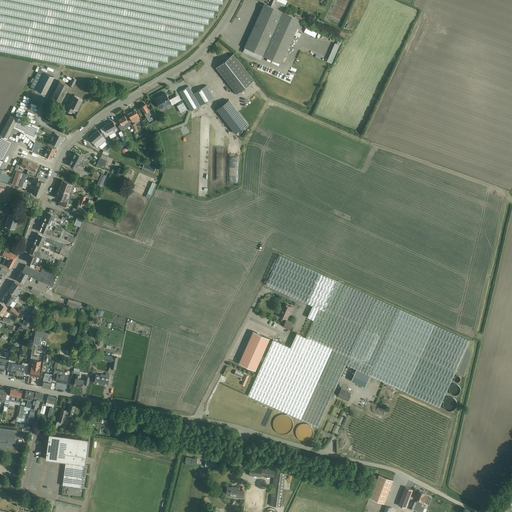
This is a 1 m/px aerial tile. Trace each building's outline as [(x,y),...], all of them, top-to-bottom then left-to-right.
[(273,0),(270,6),(282,12),(286,4),(277,0),(276,0),(273,0)] [(296,31),(300,22),(300,20),(282,12),(270,6),(264,3),(244,47),(245,47),(243,52),(260,60),(262,55),(281,64),(294,34),(299,37),(301,33),(296,31)] [(327,65),(331,67),(339,48),(335,47),(327,65)] [(233,54),(229,57),(216,68),(236,94),(254,80),(233,54)] [(54,77),(39,69),(30,87),(45,94),(54,77)] [(61,102),(66,90),(69,86),(72,88),(76,79),(72,77),(68,85),(59,81),(51,97),(61,102)] [(179,92),(181,95),(191,111),(214,97),(207,85),(193,93),(189,86),(179,92)] [(165,93),(162,95),(155,99),(160,108),(170,102),(172,105),(178,102),(176,97),(170,101),(165,93)] [(65,109),(71,113),(74,108),(77,110),(83,100),(74,95),(69,106),(67,105),(65,109)] [(247,124),(229,100),(217,109),(235,133),(247,124)] [(141,107),(149,122),(153,119),(151,117),(150,118),(149,116),(151,115),(145,104),(141,107)] [(135,110),(134,110),(128,114),(133,122),(140,118),(137,114),(135,110)] [(0,166),(0,167),(13,142),(7,139),(13,127),(21,132),(35,142),(40,127),(18,118),(18,119),(10,115),(0,135),(0,134),(0,166)] [(128,121),(125,116),(118,119),(121,125),(118,126),(121,131),(131,125),(128,120),(128,121)] [(116,128),(112,121),(104,126),(106,130),(104,132),(106,136),(115,131),(113,129),(116,128)] [(44,127),(44,128),(40,126),(39,131),(42,132),(43,131),(50,134),(52,131),(44,127)] [(98,130),(89,138),(94,144),(97,148),(106,140),(104,137),(98,130)] [(58,146),(63,137),(55,132),(48,146),(48,145),(56,149),(57,146),(58,146)] [(106,142),(103,146),(111,155),(115,151),(106,142)] [(51,159),(56,149),(48,145),(48,146),(44,155),(51,159)] [(103,148),(99,155),(104,159),(109,152),(103,148)] [(72,158),(83,164),(87,167),(90,163),(82,159),(83,157),(75,153),(72,158)] [(107,161),(105,160),(99,157),(96,164),(103,168),(107,161)] [(37,165),(23,158),(20,165),(34,172),(37,165)] [(83,164),(72,158),(69,164),(77,168),(78,165),(81,167),(83,164)] [(97,179),(99,175),(100,174),(94,171),(91,177),(97,180),(97,179)] [(1,173),(0,175),(0,179),(8,183),(11,177),(1,173)] [(22,175),(16,173),(13,181),(19,183),(22,175)] [(101,187),(106,176),(106,175),(101,173),(100,175),(98,180),(96,185),(101,187)] [(42,189),(44,184),(45,182),(37,179),(36,183),(28,180),(27,183),(32,185),(31,186),(42,189)] [(71,194),(72,190),(74,187),(74,186),(73,185),(73,184),(72,184),(69,182),(62,180),(58,189),(67,192),(71,194)] [(150,198),(155,187),(151,185),(146,196),(150,198)] [(40,196),(42,189),(31,186),(30,188),(34,190),(32,193),(40,196)] [(65,198),(67,192),(58,189),(57,192),(55,197),(60,199),(58,204),(66,207),(68,202),(64,200),(65,198)] [(1,204),(0,205),(0,211),(9,215),(5,224),(6,224),(5,228),(12,230),(13,227),(14,228),(18,216),(16,215),(17,213),(9,210),(10,208),(1,204)] [(54,216),(55,215),(47,212),(45,216),(56,220),(60,222),(59,224),(63,226),(65,220),(66,218),(62,216),(61,219),(54,216)] [(53,225),(56,220),(45,216),(43,221),(53,225)] [(51,230),(53,225),(43,221),(41,226),(51,230)] [(54,231),(51,230),(41,226),(39,230),(52,236),(54,231)] [(55,227),(54,230),(62,232),(61,235),(64,236),(66,232),(76,236),(76,234),(66,230),(63,229),(55,227)] [(71,246),(38,233),(36,237),(50,243),(53,246),(61,249),(59,254),(67,257),(71,246)] [(49,245),(50,243),(36,237),(34,243),(48,249),(49,245)] [(41,246),(34,243),(32,248),(31,248),(43,253),(39,251),(41,246)] [(0,252),(2,253),(1,255),(10,260),(7,266),(11,268),(18,255),(5,249),(4,249),(2,248),(1,248),(0,247),(0,252)] [(43,253),(31,248),(30,252),(37,256),(37,255),(46,259),(48,255),(43,253)] [(38,262),(40,258),(32,255),(29,254),(26,260),(33,264),(35,260),(38,262)] [(470,340),(400,309),(341,282),(315,271),(283,256),(269,285),(313,305),(308,317),(314,320),(306,337),(297,333),(291,348),(273,340),(269,350),(267,353),(248,396),(318,427),(345,367),(346,365),(356,370),(351,380),(365,387),(370,375),(440,407),(470,340)] [(40,272),(39,271),(30,267),(26,265),(22,271),(21,271),(17,279),(24,283),(27,276),(29,277),(29,276),(55,287),(60,275),(42,268),(40,272)] [(0,266),(0,272),(6,276),(9,271),(0,266)] [(31,290),(15,281),(8,290),(13,293),(16,295),(21,289),(22,289),(21,291),(24,293),(25,291),(31,294),(38,298),(40,295),(31,290)] [(8,291),(5,295),(2,300),(10,305),(12,301),(13,302),(17,297),(8,291)] [(81,303),(69,299),(66,306),(79,310),(81,303)] [(8,312),(6,311),(8,308),(0,302),(0,314),(1,316),(3,316),(3,315),(5,316),(8,312)] [(279,315),(283,317),(287,319),(293,307),(288,305),(288,304),(287,304),(285,304),(282,312),(280,311),(279,315)] [(20,312),(12,306),(8,311),(17,317),(20,312)] [(29,326),(32,320),(33,317),(28,314),(23,323),(29,326)] [(294,323),(293,322),(286,319),(283,327),(291,330),(294,323)] [(29,367),(28,373),(29,373),(30,373),(30,375),(32,376),(38,377),(40,367),(39,367),(41,361),(38,360),(38,357),(34,357),(36,344),(40,345),(41,340),(47,341),(48,333),(43,331),(35,330),(33,344),(32,352),(31,356),(32,356),(30,364),(32,365),(32,366),(31,366),(31,368),(29,367)] [(271,339),(254,332),(240,364),(256,371),(265,352),(267,353),(269,350),(266,349),(271,339)] [(7,367),(9,360),(6,359),(5,363),(0,362),(0,369),(4,371),(4,367),(7,367)] [(17,373),(18,364),(15,364),(15,361),(9,360),(7,367),(7,370),(11,370),(10,372),(17,373)] [(27,376),(29,364),(22,363),(22,365),(18,364),(17,373),(23,374),(23,375),(27,376)] [(54,370),(53,377),(56,378),(56,381),(66,383),(68,375),(63,375),(64,372),(58,370),(54,370)] [(106,375),(102,374),(101,374),(101,376),(96,375),(94,383),(107,385),(110,374),(106,373),(106,375)] [(53,375),(52,375),(50,374),(49,378),(43,377),(43,381),(42,387),(50,389),(53,375)] [(79,379),(80,375),(76,375),(76,378),(75,378),(74,385),(82,387),(84,380),(79,379)] [(461,393),(461,392),(461,391),(461,390),(461,389),(460,388),(459,387),(458,387),(457,386),(456,386),(455,386),(454,386),(452,388),(451,389),(450,390),(450,392),(450,393),(450,394),(451,396),(452,397),(453,397),(455,398),(456,398),(458,397),(459,396),(460,395),(461,394),(461,393)] [(20,401),(22,391),(18,391),(18,389),(11,388),(9,395),(6,394),(5,402),(4,407),(8,408),(9,400),(16,401),(16,400),(20,401)] [(348,400),(351,394),(341,389),(338,396),(348,400)] [(34,392),(32,392),(26,391),(24,399),(28,400),(27,407),(21,405),(18,417),(22,418),(24,410),(30,411),(30,408),(31,408),(34,392)] [(36,392),(32,407),(36,409),(38,400),(41,401),(43,394),(36,392)] [(56,398),(48,396),(46,404),(54,406),(56,398)] [(457,405),(457,403),(457,401),(456,400),(455,399),(454,398),(453,398),(452,398),(450,398),(449,398),(447,399),(446,401),(446,402),(446,403),(446,404),(446,405),(447,407),(448,408),(449,409),(451,409),(452,409),(453,409),(455,408),(456,407),(457,406),(457,405)] [(61,408),(58,421),(63,422),(66,412),(67,412),(67,413),(72,415),(75,406),(69,404),(68,410),(61,408)] [(293,426),(293,424),(293,422),(292,420),(291,418),(290,417),(288,415),(286,415),(284,414),(283,414),(281,414),(279,415),(277,416),(276,417),(275,418),(274,420),(273,422),(273,424),(273,426),(274,428),(275,429),(276,431),(277,432),(279,433),(280,433),(282,434),(284,434),(286,433),(288,432),(290,431),(291,430),(292,428),(293,426)] [(313,434),(313,433),(313,431),(312,430),(312,429),(311,427),(309,426),(308,425),(307,425),(305,425),(303,425),(302,425),(300,426),(299,427),(298,428),(297,430),(297,431),(297,432),(297,434),(297,435),(298,437),(299,438),(300,439),(301,440),(302,440),(304,441),(306,441),(307,440),(309,439),(310,438),(311,437),(312,436),(313,434)] [(0,426),(0,438),(8,439),(7,446),(14,447),(16,438),(16,435),(17,429),(0,426)] [(89,439),(49,433),(48,437),(45,459),(65,462),(62,485),(72,486),(75,463),(84,464),(85,465),(86,463),(85,462),(85,460),(85,458),(86,458),(89,439)] [(81,487),(84,464),(75,463),(72,486),(81,487)] [(271,506),(270,506),(280,507),(285,473),(274,472),(274,471),(262,469),(262,468),(250,466),(249,474),(273,477),(274,472),(275,472),(271,506)] [(384,503),(392,480),(378,475),(370,498),(384,503)] [(227,487),(225,494),(237,496),(237,497),(243,498),(244,491),(238,491),(239,488),(234,487),(234,488),(227,487)] [(406,508),(413,490),(405,487),(399,505),(406,508)] [(425,493),(419,490),(416,498),(419,499),(417,502),(416,502),(412,511),(415,511),(416,511),(420,504),(422,500),(426,502),(428,497),(424,495),(425,493)]
